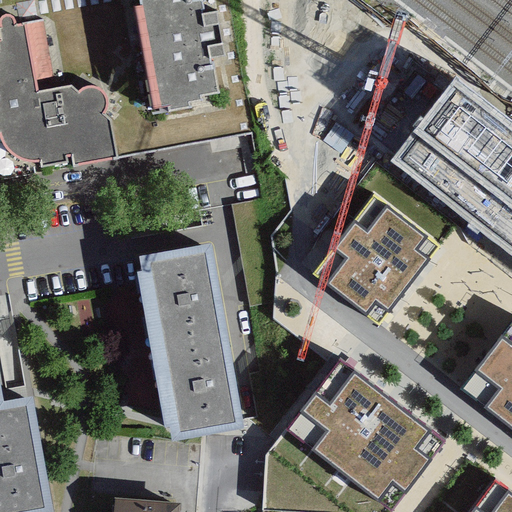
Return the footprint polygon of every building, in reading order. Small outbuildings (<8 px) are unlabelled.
[(206,0),(0,0),(0,154),(4,160),(32,167),(234,123),(206,0)] [(451,82),(390,161),(511,255),(511,123),(454,79),(451,82)] [(384,335),(447,253),(372,196),(309,278),(384,335)] [(143,261),(176,432),(243,420),(210,248),(143,261)] [(511,315),(458,393),(511,435),(511,315)] [(402,511),(456,442),(341,353),(278,435),(377,511),(402,511)] [(0,511),(51,511),(32,403),(0,408),(0,511)] [(511,511),(511,492),(494,479),(468,511),(511,511)] [(178,511),(179,505),(120,500),(118,511),(178,511)]
